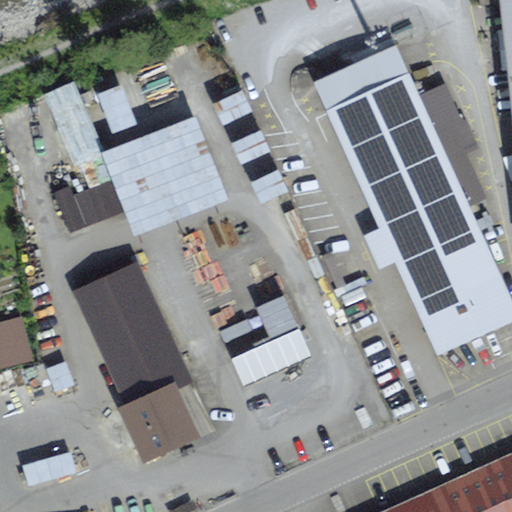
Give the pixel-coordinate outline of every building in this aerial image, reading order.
[(351,58),(354,64),(314,83),(438,355),(511,320),(511,301),(393,39),(351,58)] [(116,128),(140,118),(124,80),(100,90),(116,128)] [(220,109),(125,144),(156,226),(251,191),(220,109)] [(72,191),(57,197),(70,230),(124,209),(113,181),(73,196),(72,191)] [(127,409),(148,455),(194,434),(173,388),(192,380),(180,355),(175,358),(133,268),(77,294),(130,407),(127,409)] [(312,356),(284,294),(256,307),(271,341),(232,358),(244,386),(312,356)] [(0,319),(0,356),(3,367),(37,358),(25,313),(0,319)] [(224,342),(252,330),(247,319),(219,331),(224,342)] [(32,483),(81,466),(73,446),(25,463),(32,483)] [(511,511),(511,460),(398,511),(511,511)]
